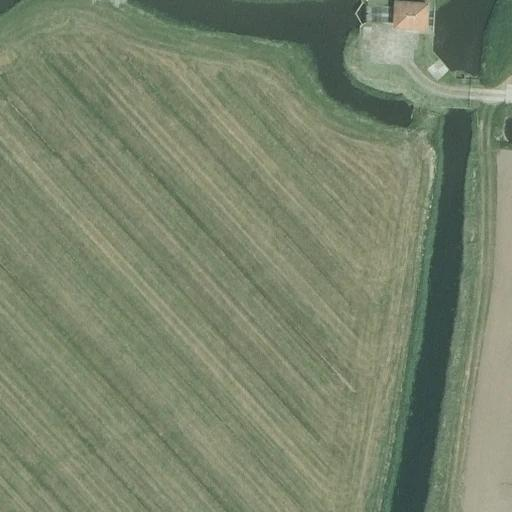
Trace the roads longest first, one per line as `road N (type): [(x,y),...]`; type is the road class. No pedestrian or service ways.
road 1 (track): [(460,511),(482,293),(489,97)]
road 2 (track): [(392,49),(438,91),(511,98)]
